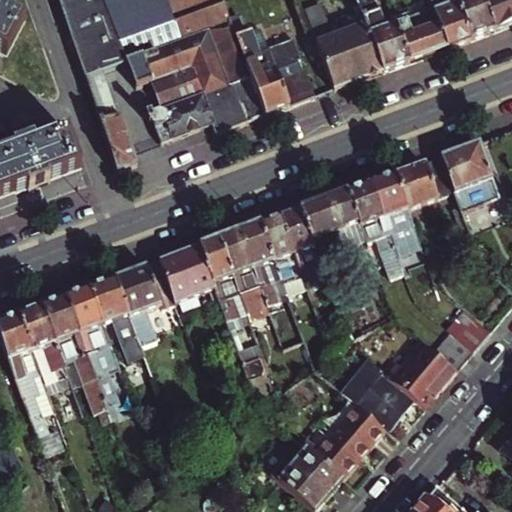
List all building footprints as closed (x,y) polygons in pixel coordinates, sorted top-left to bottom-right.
[(242,105),(259,99),(248,71),(235,35),(221,0),(60,0),(87,79),(125,65),(135,90),(150,84),(164,79),(175,109),(161,114),(148,119),(150,125),(153,124),(162,147),(213,128),(216,138),(249,125),(242,105)] [(355,0),(361,14),(382,68),(385,76),(412,66),(398,28),(387,32),(376,5),(374,6),(371,0),(355,0)] [(398,28),(412,66),(449,52),(430,0),(428,0),(392,13),(398,28)] [(430,0),(449,52),(473,43),(459,6),(449,10),(445,0),(430,0)] [(496,34),(483,0),(465,0),(458,3),(459,6),(473,43),(496,34)] [(511,0),(483,0),(496,34),(511,28),(511,0)] [(0,50),(8,55),(25,20),(10,13),(12,9),(0,3),(0,50)] [(323,3),(308,8),(316,27),(330,22),(323,3)] [(382,68),(361,14),(341,22),(346,36),(317,47),(335,94),(366,83),(363,74),(382,68)] [(248,71),(259,99),(267,119),(291,110),(275,70),(272,61),(263,64),(252,36),(246,38),(244,32),(235,35),(248,71)] [(272,61),(261,33),(252,36),(263,64),(272,61)] [(301,59),(275,70),(291,110),(317,100),(301,59)] [(366,83),(385,76),(382,68),(363,74),(366,83)] [(164,79),(150,84),(161,114),(175,109),(164,79)] [(267,119),(259,99),(242,105),(249,125),(267,119)] [(118,120),(102,125),(100,125),(118,174),(137,167),(118,120)] [(52,181),(81,170),(68,134),(36,146),(34,141),(14,149),(16,153),(0,158),(0,200),(29,189),(31,194),(39,191),(38,188),(52,183),(52,181)] [(442,162),(455,197),(461,214),(500,200),(480,148),(442,162)] [(395,180),(408,215),(455,197),(442,162),(395,180)] [(372,188),(399,263),(402,272),(412,268),(408,257),(413,255),(405,234),(414,231),(408,215),(395,180),(372,188)] [(393,265),(399,263),(372,188),(348,197),(361,229),(368,249),(379,245),(384,258),(389,256),(393,265)] [(361,229),(348,197),(301,214),(313,247),(361,229)] [(327,286),(313,247),(301,214),(282,221),(295,258),(308,293),(327,286)] [(282,221),(261,229),(282,284),(284,289),(297,284),(289,261),(295,258),(282,221)] [(242,236),(269,311),(282,306),(275,287),(282,284),(261,229),(242,236)] [(249,318),(269,311),(242,236),(222,243),(249,318)] [(222,243),(200,252),(220,305),(228,327),(249,318),(222,243)] [(220,305),(200,252),(161,266),(175,304),(177,310),(212,297),(216,307),(220,305)] [(164,309),(175,304),(161,266),(116,283),(137,339),(145,336),(138,315),(162,305),(164,309)] [(137,339),(116,283),(90,293),(104,329),(114,326),(127,359),(135,355),(137,361),(133,362),(143,386),(153,382),(137,339)] [(90,293),(66,301),(105,406),(113,426),(120,423),(115,410),(122,408),(102,355),(113,351),(104,329),(90,293)] [(105,406),(66,301),(43,310),(65,369),(75,365),(95,420),(100,418),(105,429),(113,426),(105,406)] [(65,369),(43,310),(20,319),(31,351),(42,380),(45,387),(60,382),(64,391),(72,388),(65,369)] [(491,337),(464,314),(456,324),(482,346),(491,337)] [(0,326),(0,341),(36,437),(47,432),(37,402),(42,400),(35,383),(42,380),(31,351),(20,319),(0,326)] [(448,334),(474,357),(482,346),(456,324),(447,334),(448,334)] [(457,376),(474,357),(448,334),(431,354),(457,376)] [(350,348),(341,355),(369,379),(365,384),(373,391),(359,407),(390,433),(412,407),(381,380),(383,377),(350,348)] [(261,362),(244,368),(254,395),(264,391),(261,383),(263,382),(264,374),(265,373),(261,362)] [(429,408),(438,398),(414,378),(406,388),(429,408)] [(387,435),(358,410),(314,460),(343,486),(387,435)] [(12,445),(0,449),(0,484),(23,477),(12,445)] [(312,459),(284,490),(309,511),(320,511),(343,486),(314,460),(312,459)] [(463,511),(438,490),(419,511),(463,511)]
